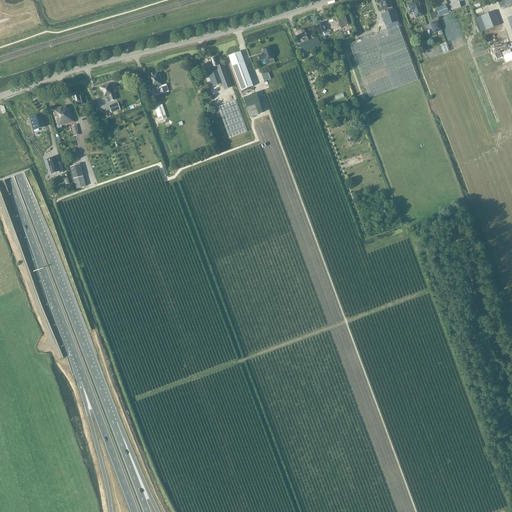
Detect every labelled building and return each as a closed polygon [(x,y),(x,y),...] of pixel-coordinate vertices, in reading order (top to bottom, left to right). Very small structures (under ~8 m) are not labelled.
[(382,1),(380,2),(383,10),(390,8),(390,9),(392,8),(390,2),(389,2),(387,0),(384,0),(382,1)] [(407,9),(409,13),(410,13),(409,13),(413,12),(414,15),(416,15),(417,18),(423,16),(421,9),(422,9),(421,8),(422,8),(420,4),(418,0),(417,0),(415,1),(415,2),(407,4),(408,8),(407,9)] [(450,0),(451,4),(453,10),(461,7),(459,2),(464,1),(463,0),(450,0)] [(446,5),(436,9),(439,17),(451,13),(450,11),(448,11),(446,5)] [(381,14),(385,26),(398,21),(394,10),(392,11),(385,13),(381,14)] [(476,18),(481,31),(481,32),(486,30),(500,25),(495,11),(481,16),(476,18)] [(337,18),(340,27),(348,25),(345,15),(337,18)] [(431,23),(434,33),(441,30),(438,21),(431,23)] [(318,25),(317,25),(320,33),(321,38),(322,40),(326,39),(325,37),(323,32),(326,31),(323,23),(321,24),(320,23),(318,24),(318,25)] [(362,37),(363,39),(350,44),(369,98),(418,80),(398,26),(372,36),(371,34),(362,37)] [(298,32),(297,32),(300,40),(302,39),(304,43),(309,41),(307,37),(305,30),(301,31),(300,30),(298,31),(298,32)] [(304,43),(299,44),(303,54),(321,47),(318,38),(309,41),(304,43)] [(441,45),(444,54),(450,52),(447,43),(441,45)] [(262,49),(263,51),(262,51),(263,54),(258,56),(260,61),(265,59),(265,61),(273,58),(273,57),(274,56),(274,55),(273,54),(273,53),(271,53),(270,48),(269,49),(268,47),(262,49)] [(253,87),(247,70),(240,52),(229,56),(241,91),(253,87)] [(217,70),(208,73),(213,87),(222,83),(224,90),(231,87),(227,75),(224,67),(223,64),(222,64),(220,61),(218,62),(216,57),(213,58),(212,58),(211,58),(211,59),(210,59),(212,64),(211,65),(212,67),(213,67),(213,68),(216,66),(217,70)] [(159,72),(146,76),(148,82),(146,82),(149,90),(156,88),(161,86),(163,94),(169,92),(166,84),(164,85),(159,72)] [(99,87),(103,98),(106,97),(108,103),(117,100),(111,83),(99,87)] [(73,94),(72,94),(75,102),(80,101),(81,104),(85,103),(82,95),(80,96),(78,92),(75,93),(74,93),(73,94)] [(218,107),(229,139),(247,132),(236,101),(218,107)] [(109,106),(112,113),(120,110),(118,103),(109,106)] [(167,118),(162,104),(154,107),(159,121),(167,118)] [(66,109),(66,107),(66,106),(65,107),(62,108),(62,107),(57,109),(52,110),(52,111),(57,126),(58,131),(62,130),(61,125),(62,125),(62,126),(74,122),(70,108),(66,109)] [(30,118),(34,130),(46,127),(44,121),(42,122),(42,120),(41,115),(30,118)] [(48,159),(52,174),(59,171),(55,157),(48,159)] [(80,164),(70,167),(73,179),(83,176),(80,164)] [(83,177),(73,179),(76,189),(86,186),(83,177)]
